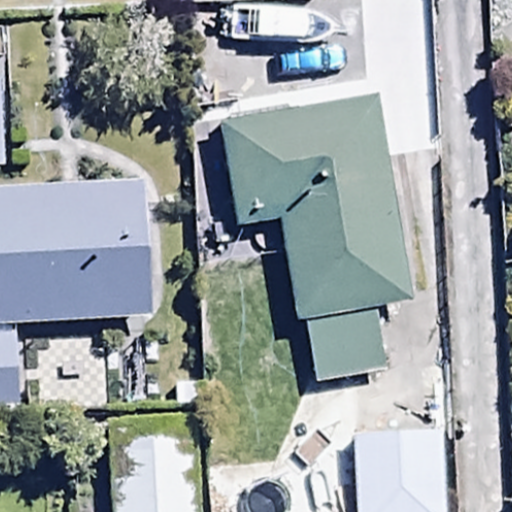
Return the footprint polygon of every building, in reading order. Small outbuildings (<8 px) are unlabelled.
[(411,312),(374,105),(218,133),(237,242),(279,234),(296,331),(305,330),(316,393),(381,381),(370,319),(411,312)] [(143,196),(0,200),(0,337),(148,332),(143,196)] [(17,346),(0,346),(0,417),(17,417),(17,346)] [(189,511),(186,429),(111,431),(114,511),(189,511)] [(445,511),(439,437),(351,444),(356,511),(445,511)]
